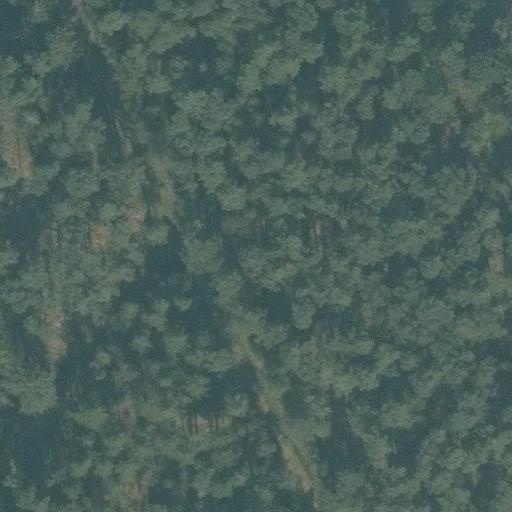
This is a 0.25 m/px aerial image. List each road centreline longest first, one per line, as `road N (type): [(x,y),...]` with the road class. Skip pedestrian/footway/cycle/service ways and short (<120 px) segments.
road 1 (track): [(317,511),(178,242)]
road 2 (track): [(357,0),(309,56),(263,141),(178,242)]
road 3 (track): [(178,242),(0,470)]
road 4 (track): [(178,242),(55,0)]
